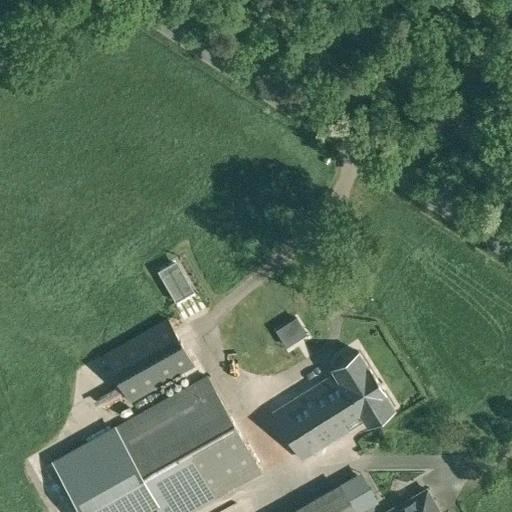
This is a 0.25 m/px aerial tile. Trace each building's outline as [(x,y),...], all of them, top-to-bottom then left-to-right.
[(131,401),(192,366),(164,318),(105,353),(131,401)] [(366,425),(394,407),(358,351),(331,368),(333,372),(272,411),(303,459),(364,420),(366,425)] [(187,511),(260,471),(207,376),(113,429),(158,510),(159,511),(187,511)] [(153,511),(158,510),(113,429),(51,463),(78,511),(153,511)] [(356,511),(350,501),(373,488),(363,471),(290,511),(356,511)] [(388,511),(440,511),(427,489),(388,511)]
